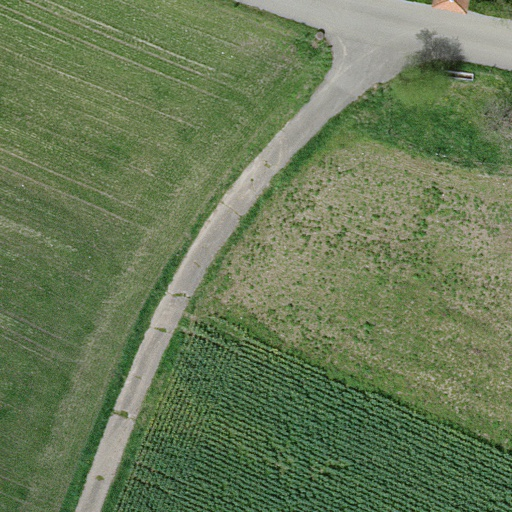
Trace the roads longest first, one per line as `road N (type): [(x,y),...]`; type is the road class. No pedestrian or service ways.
road 1 (track): [(392,24),(212,236),(143,373),(88,511)]
road 2 (tertiary): [(302,0),(511,48)]
